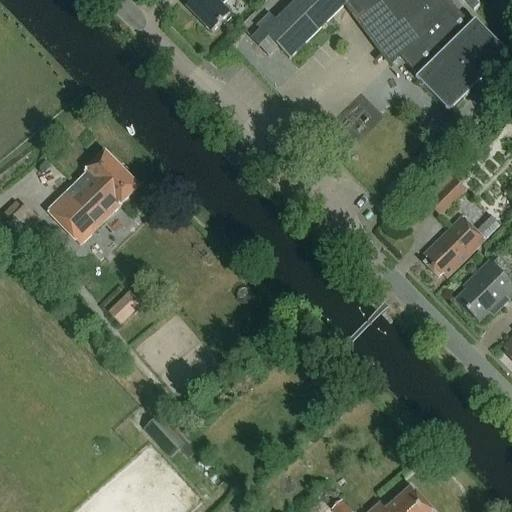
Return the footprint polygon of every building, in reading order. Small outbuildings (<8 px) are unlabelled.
[(228,0),(197,0),(186,11),(212,36),(230,18),(220,8),(228,0)] [(289,62),(345,7),(382,57),(375,63),(378,65),(385,58),(391,64),(397,58),(419,80),(416,82),(449,116),(509,58),(476,24),(471,28),(444,0),(301,0),(277,24),(270,17),(257,30),(260,33),(251,42),(268,59),(277,50),(289,62)] [(480,7),(472,0),(468,0),(465,4),(474,13),(480,7)] [(80,248),(98,230),(120,209),(120,208),(139,190),(105,156),(86,174),(88,177),(48,216),(80,248)] [(445,175),(418,199),(439,221),(465,195),(445,175)] [(6,227),(21,242),(39,225),(24,209),(22,211),(17,205),(3,218),(8,224),(6,227)] [(485,244),(462,221),(423,259),(428,263),(424,267),(438,281),(442,277),(446,282),(485,244)] [(493,319),(511,299),(511,287),(489,265),(463,290),(466,293),(457,303),(478,326),(489,315),(493,319)] [(127,293),(106,313),(118,327),(139,305),(127,293)] [(511,340),(502,350),(508,355),(505,357),(511,364),(511,340)] [(324,388),(309,401),(318,411),(333,398),(324,388)] [(179,430),(173,435),(176,439),(185,449),(180,453),(189,462),(199,452),(179,430)] [(430,511),(412,491),(387,511),(385,511),(380,507),(374,511),(349,511),(342,504),(332,511),(430,511)]
